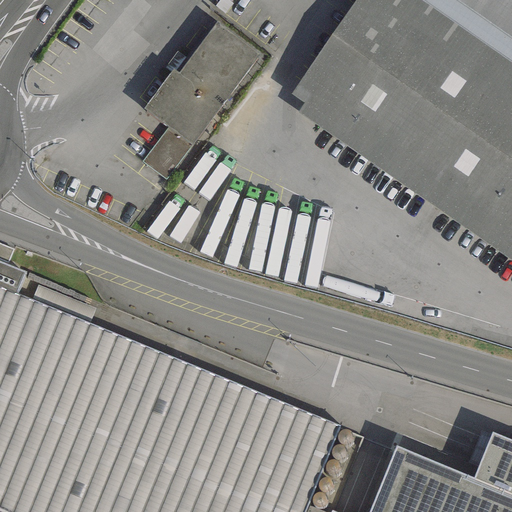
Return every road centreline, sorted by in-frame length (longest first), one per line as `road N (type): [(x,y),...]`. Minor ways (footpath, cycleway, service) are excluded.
road 1 (residential): [(0,199),(121,258),(234,299),(511,381)]
road 2 (unknown): [(511,307),(295,184),(265,158),(256,136),(262,106),(297,0)]
